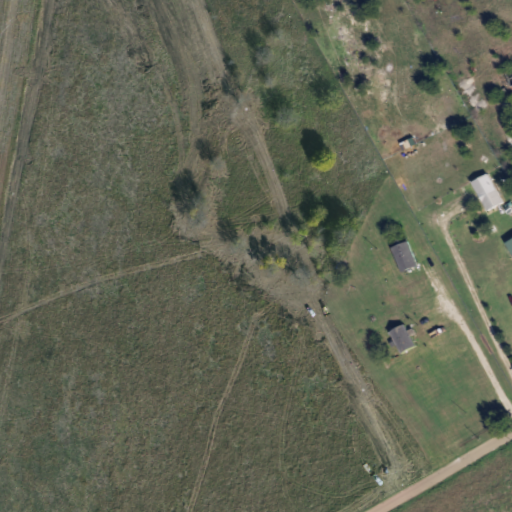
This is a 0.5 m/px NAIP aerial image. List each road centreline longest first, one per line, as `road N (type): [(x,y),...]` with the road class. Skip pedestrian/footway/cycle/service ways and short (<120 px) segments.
road 1 (residential): [(359,511),(511,423)]
road 2 (residential): [(426,258),(511,410)]
